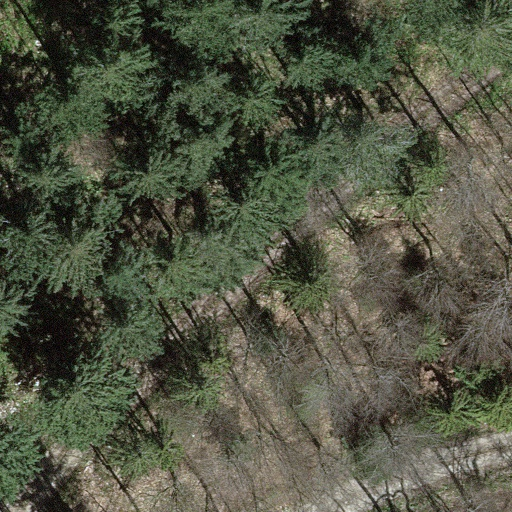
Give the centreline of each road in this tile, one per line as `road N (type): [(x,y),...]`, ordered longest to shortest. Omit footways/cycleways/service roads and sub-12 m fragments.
road 1 (track): [(511,43),(383,145),(231,286),(63,455),(25,511)]
road 2 (track): [(511,438),(432,455),(344,494),(323,511)]
